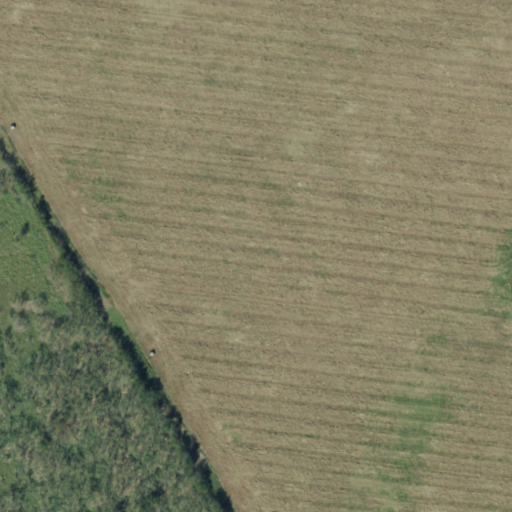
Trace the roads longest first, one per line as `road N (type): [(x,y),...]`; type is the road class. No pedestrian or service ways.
road 1 (residential): [(240,0),(215,511)]
road 2 (residential): [(226,320),(511,333)]
